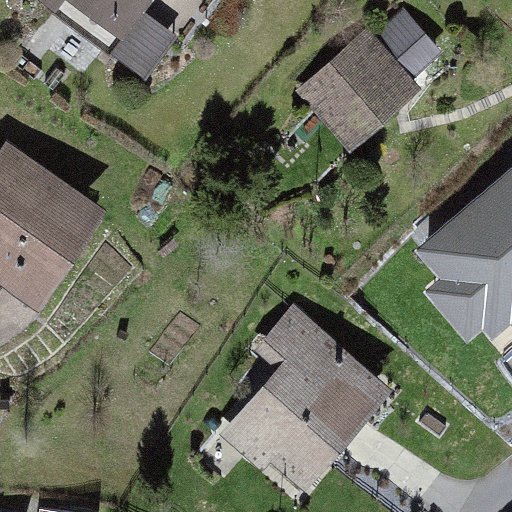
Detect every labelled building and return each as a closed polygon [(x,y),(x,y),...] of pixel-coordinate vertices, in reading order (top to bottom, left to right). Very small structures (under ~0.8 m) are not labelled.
[(19,0),(63,31),(76,13),(136,54),(174,0),(19,0)] [(403,8),(374,33),(367,25),(296,89),(350,149),(421,85),(414,77),(442,51),(403,8)] [(106,206),(4,138),(0,143),(0,273),(41,302),(106,206)] [(511,177),(423,250),(447,279),(433,291),(468,334),(486,319),(494,330),(511,315),(511,177)] [(397,390),(292,302),(250,352),(276,374),(227,432),(306,498),(397,390)]
